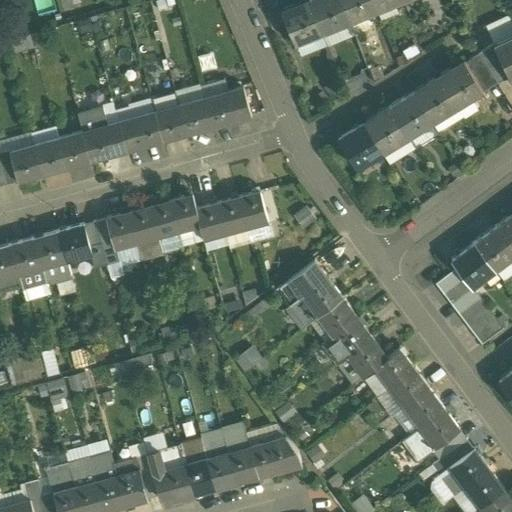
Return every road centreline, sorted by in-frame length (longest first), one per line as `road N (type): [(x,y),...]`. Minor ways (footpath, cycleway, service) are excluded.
road 1 (residential): [(0,215),(289,131)]
road 2 (residential): [(511,441),(382,268)]
road 3 (residential): [(382,268),(511,159)]
road 4 (residential): [(382,268),(289,131)]
road 5 (residential): [(289,131),(235,0)]
